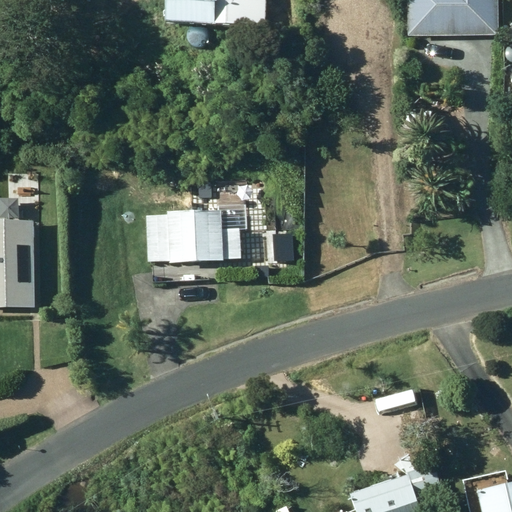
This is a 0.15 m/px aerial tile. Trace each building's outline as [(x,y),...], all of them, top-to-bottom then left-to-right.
[(169,0),(169,17),(266,21),(266,0),(169,0)] [(501,32),(500,0),(409,0),(410,35),(470,33),(501,32)] [(148,214),(149,260),(225,259),(225,256),(241,256),(241,211),(222,211),(222,208),(169,209),(169,214),(148,214)] [(0,220),(0,307),(35,307),(35,220),(0,220)] [(409,473),(352,492),(358,511),(423,511),(422,506),(444,499),(436,461),(408,470),(409,473)] [(511,511),(511,481),(479,489),(483,511),(511,511)]
